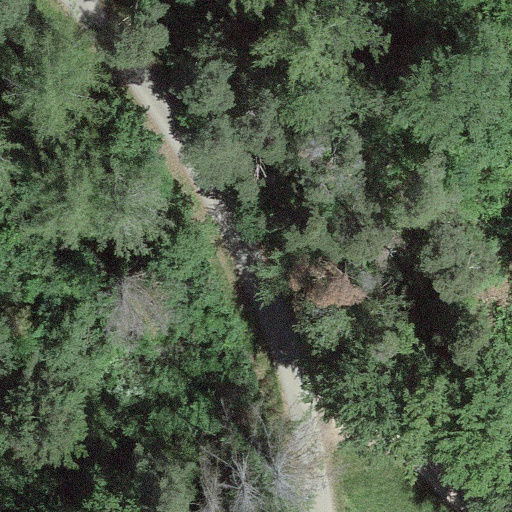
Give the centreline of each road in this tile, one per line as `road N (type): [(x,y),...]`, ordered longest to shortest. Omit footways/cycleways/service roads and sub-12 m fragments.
road 1 (track): [(311,511),(296,380),(120,46),(78,0)]
road 2 (track): [(490,511),(296,380)]
